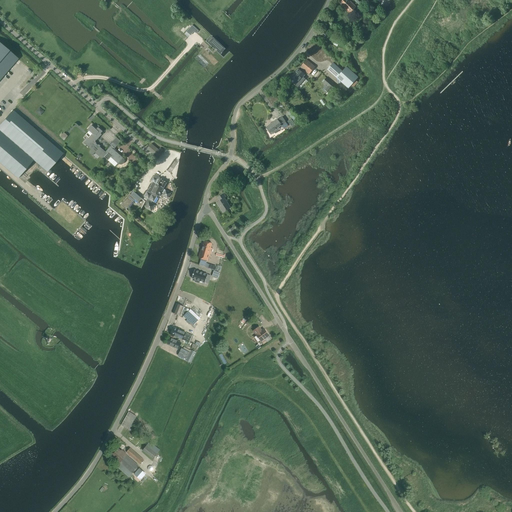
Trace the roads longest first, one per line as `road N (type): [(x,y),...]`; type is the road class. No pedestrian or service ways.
road 1 (unclassified): [(400,511),(203,204)]
road 2 (unknown): [(412,0),(382,59),(398,114),(276,299)]
road 3 (residential): [(54,511),(99,455),(140,377),(203,204)]
road 4 (unknown): [(413,511),(276,299)]
road 5 (residential): [(203,204),(231,151),(235,109),(303,45),(329,0)]
road 6 (residential): [(157,161),(0,20)]
road 7 (track): [(72,85),(100,77),(147,90),(194,38)]
road 8 (unknown): [(276,299),(244,240),(269,211),(260,176)]
